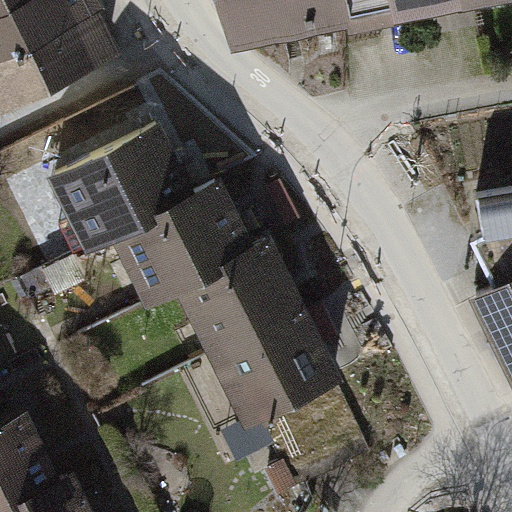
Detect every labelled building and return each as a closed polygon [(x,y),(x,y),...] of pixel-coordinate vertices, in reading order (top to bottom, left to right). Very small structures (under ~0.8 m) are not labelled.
[(89,0),(13,0),(0,6),(0,9),(38,91),(115,56),(89,0)] [(331,22),(322,0),(218,0),(235,37),(331,22)] [(423,0),(322,0),(331,22),(427,9),(423,0)] [(423,0),(427,9),(470,0),(423,0)] [(0,108),(38,91),(0,9),(0,108)] [(101,227),(185,185),(149,114),(40,170),(77,240),(101,227)] [(165,283),(243,243),(207,173),(185,185),(101,227),(137,298),(165,283)] [(301,304),(264,233),(243,243),(165,283),(202,355),(301,304)] [(511,279),(469,300),(511,387),(511,279)] [(301,304),(202,355),(236,421),(335,371),(301,304)] [(269,494),(376,454),(354,396),(247,437),(269,494)] [(0,504),(52,479),(16,404),(0,412),(0,504)] [(52,479),(0,504),(0,511),(81,511),(63,474),(52,479)]
